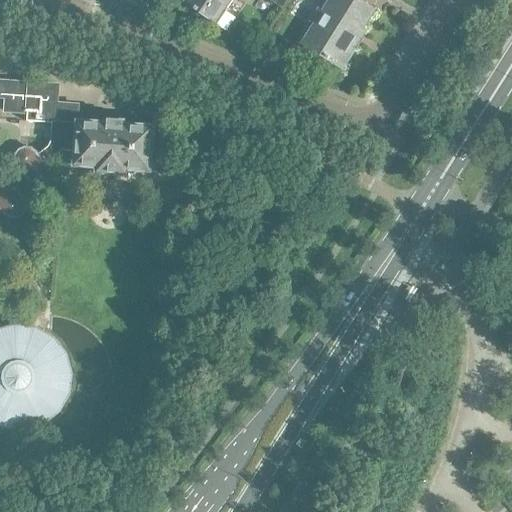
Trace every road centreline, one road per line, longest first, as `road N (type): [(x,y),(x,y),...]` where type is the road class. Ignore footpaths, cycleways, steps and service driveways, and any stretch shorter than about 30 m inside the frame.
road 1 (secondary): [(445,173),(189,511)]
road 2 (residential): [(451,0),(376,115),(330,106),(119,25)]
road 3 (secondary): [(240,511),(416,234),(445,173)]
road 4 (secondary): [(445,173),(511,69)]
